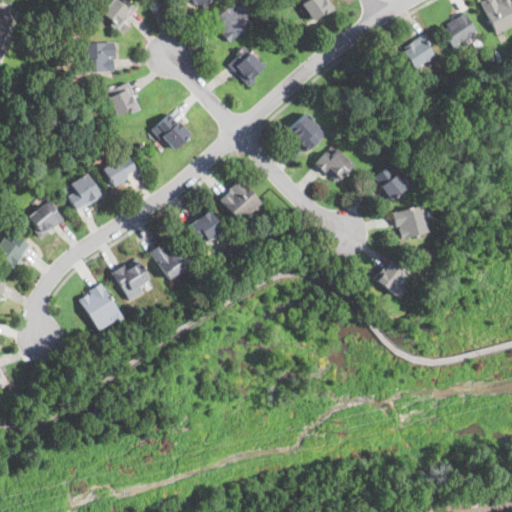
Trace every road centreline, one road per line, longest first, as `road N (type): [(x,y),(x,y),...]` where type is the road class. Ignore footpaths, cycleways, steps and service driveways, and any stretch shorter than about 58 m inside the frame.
road 1 (residential): [(405,0),(303,73),(177,184),(69,256),(38,299),(39,342)]
road 2 (residential): [(236,130),(314,210),(349,232)]
